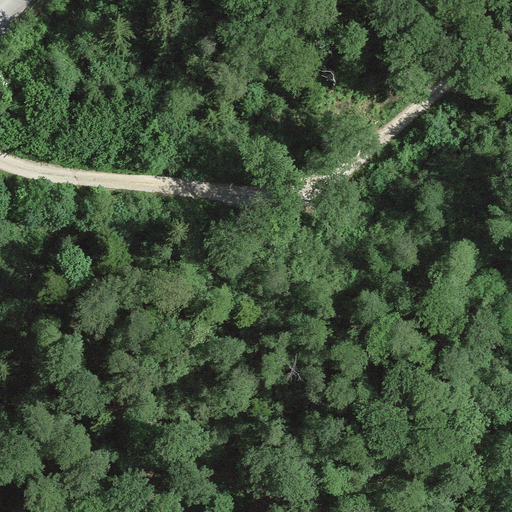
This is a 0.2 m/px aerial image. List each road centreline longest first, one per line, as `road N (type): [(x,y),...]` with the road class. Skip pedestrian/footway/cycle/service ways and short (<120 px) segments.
road 1 (track): [(0,161),(152,191),(276,198),(375,149),(511,31)]
road 2 (track): [(511,437),(358,511)]
